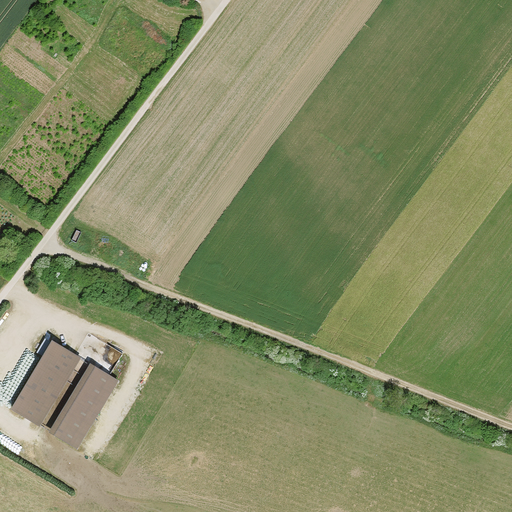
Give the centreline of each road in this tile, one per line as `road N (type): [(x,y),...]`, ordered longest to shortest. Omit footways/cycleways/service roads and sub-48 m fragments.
road 1 (track): [(40,244),(511,427)]
road 2 (track): [(226,0),(0,297)]
